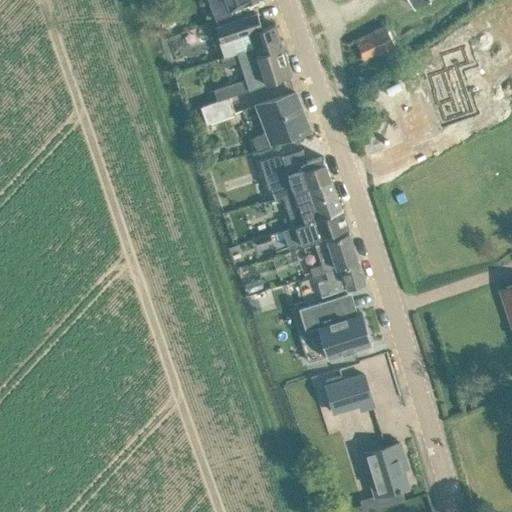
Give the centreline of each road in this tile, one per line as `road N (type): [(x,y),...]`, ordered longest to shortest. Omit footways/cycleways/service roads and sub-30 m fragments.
road 1 (track): [(296,511),(122,0)]
road 2 (tertiary): [(456,511),(286,0)]
road 3 (unknown): [(392,302),(511,258)]
